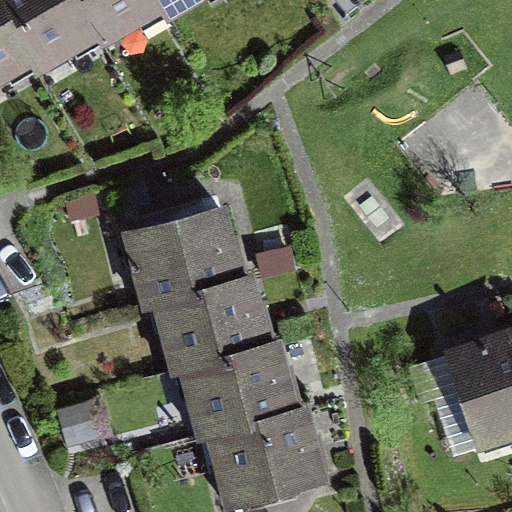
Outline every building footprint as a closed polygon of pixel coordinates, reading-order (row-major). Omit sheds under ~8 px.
[(0,0),(0,9),(27,56),(34,67),(95,31),(75,0),(0,0)] [(75,0),(95,31),(100,39),(159,2),(157,0),(75,0)] [(157,0),(159,2),(165,13),(185,0),(157,0)] [(0,71),(27,56),(0,9),(0,71)] [(219,206),(130,230),(150,303),(162,299),(238,280),(219,206)] [(238,280),(162,299),(179,366),(186,364),(265,344),(247,278),(238,280)] [(511,332),(449,354),(478,441),(511,429),(511,332)] [(265,344),(186,364),(203,431),(216,426),(293,408),(276,341),(265,344)] [(293,408),(216,426),(234,501),(322,480),(305,405),(293,408)]
